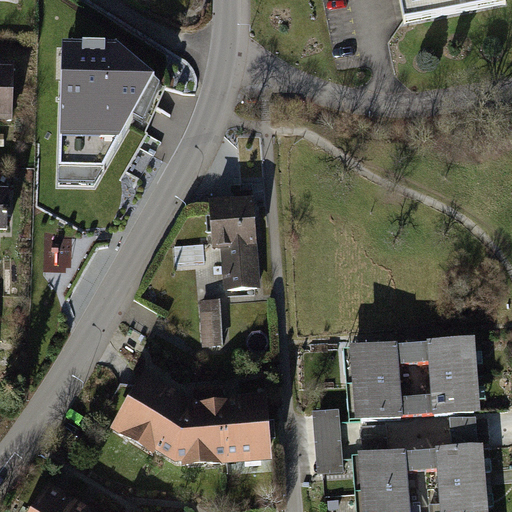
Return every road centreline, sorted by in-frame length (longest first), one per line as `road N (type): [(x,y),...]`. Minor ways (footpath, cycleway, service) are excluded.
road 1 (residential): [(227,57),(210,111),(150,229),(70,369),(0,464)]
road 2 (unclassified): [(511,95),(349,102),(227,57)]
